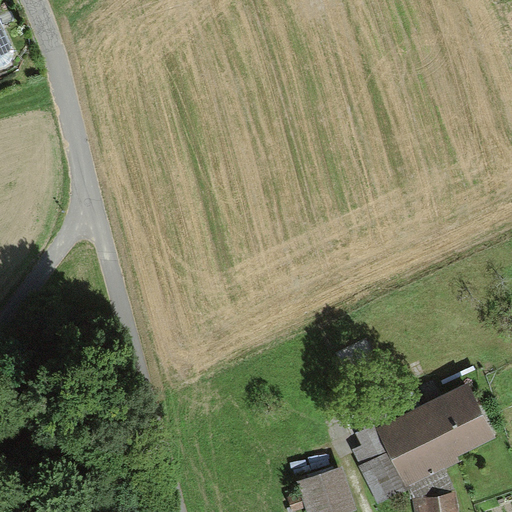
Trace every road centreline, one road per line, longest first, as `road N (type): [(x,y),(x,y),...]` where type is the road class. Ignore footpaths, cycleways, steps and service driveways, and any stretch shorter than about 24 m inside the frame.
road 1 (residential): [(89,226),(173,511)]
road 2 (residential): [(33,0),(55,51),(89,226)]
road 3 (residential): [(89,226),(0,341)]
